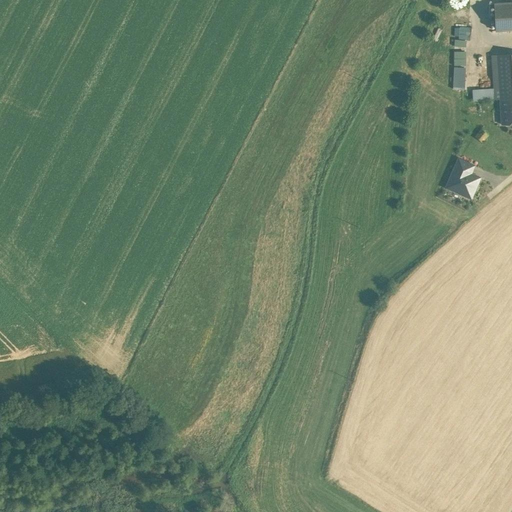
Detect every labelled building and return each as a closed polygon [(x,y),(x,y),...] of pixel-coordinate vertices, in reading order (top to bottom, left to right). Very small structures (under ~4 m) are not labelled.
[(511,1),(495,3),(497,30),(511,29),(511,1)] [(470,14),(478,11),(477,6),(468,9),(470,14)] [(474,32),(469,29),(463,28),(457,29),(452,33),(450,38),(449,44),(451,50),(455,54),(461,57),(467,57),(472,54),(476,49),(478,44),(477,38),(474,32)] [(511,53),(492,55),(494,89),(472,89),(473,100),(501,99),(511,98),(511,53)] [(464,66),(452,66),(452,88),(464,88),(464,66)] [(511,98),(501,99),(502,124),(511,123),(511,98)] [(487,135),(482,129),(476,136),(482,141),(487,135)] [(479,175),(470,171),(474,163),(455,156),(442,188),(470,198),(479,175)]
